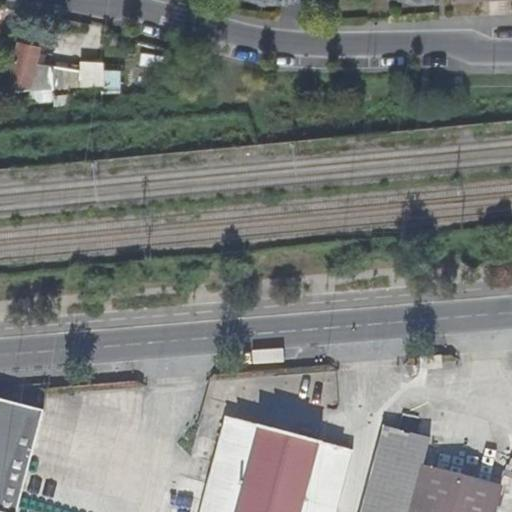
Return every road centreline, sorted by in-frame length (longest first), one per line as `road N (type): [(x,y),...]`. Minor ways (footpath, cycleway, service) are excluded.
road 1 (tertiary): [(511,313),(0,353)]
road 2 (residential): [(73,0),(288,42),(456,42),(511,51)]
